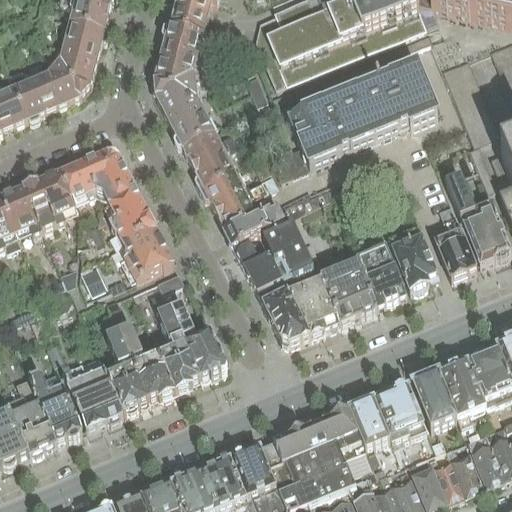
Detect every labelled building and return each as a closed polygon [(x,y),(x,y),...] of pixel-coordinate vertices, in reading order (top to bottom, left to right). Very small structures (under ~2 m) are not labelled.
[(73,15),(69,30),(105,39),(113,6),(115,6),(118,5),(118,0),(76,0),(76,4),(65,2),(62,12),(73,15)] [(297,0),(254,18),(253,18),(252,18),(251,18),(251,19),(250,19),(249,19),(248,19),(247,19),(246,19),(246,20),(245,20),(244,20),(243,20),(242,20),(241,20),(240,20),(239,20),(238,20),(237,20),(236,20),(235,20),(234,20),(233,20),(232,20),(231,20),(231,19),(230,19),(229,19),(228,19),(227,19),(210,14),(211,12),(178,3),(172,28),(247,49),(269,102),(426,38),(410,0),(297,0)] [(53,20),(40,17),(39,22),(52,25),(53,20)] [(105,39),(69,30),(60,66),(52,76),(84,103),(90,95),(102,51),(104,52),(106,50),(108,43),(106,40),(105,40),(105,39)] [(154,89),(154,96),(196,92),(194,78),(204,41),(169,32),(168,34),(166,33),(164,35),(162,42),(163,44),(165,45),(154,89)] [(494,69),(511,61),(511,48),(490,58),(494,69)] [(499,80),(511,74),(511,61),(494,69),(499,80)] [(446,88),(472,78),(467,67),(442,77),(446,88)] [(245,77),(242,69),(233,72),(236,80),(245,77)] [(503,91),(511,87),(511,74),(499,80),(503,91)] [(13,95),(10,97),(24,131),(28,129),(29,131),(32,132),(38,129),(40,126),(39,125),(50,119),(81,106),(84,103),(52,76),(47,81),(31,88),(28,79),(22,77),(8,82),(13,95)] [(272,175),(280,190),(307,179),(308,181),(344,166),(343,163),(349,161),(350,162),(402,141),(401,139),(407,137),(408,139),(438,127),(417,76),(380,91),(379,89),(375,90),(376,92),(357,100),(357,99),(332,110),(328,100),(323,98),(286,113),(284,118),(288,127),(286,128),(298,156),(274,169),(272,175)] [(451,99),(477,89),(472,78),(446,88),(451,99)] [(267,109),(257,83),(246,87),(257,114),(267,109)] [(508,102),(511,100),(511,87),(503,91),(508,102)] [(455,111),(481,100),(477,89),(451,99),(455,111)] [(182,156),(215,140),(197,106),(196,92),(154,96),(155,104),(176,145),(175,146),(174,149),(177,155),(180,156),(182,155),(182,156)] [(0,140),(7,138),(24,131),(10,97),(0,101),(0,140)] [(460,122),(486,111),(481,100),(455,111),(460,122)] [(464,133),(490,122),(486,111),(460,122),(464,133)] [(469,144),(495,134),(490,122),(464,133),(469,144)] [(473,155),(478,153),(499,145),(495,134),(469,144),(473,155)] [(195,190),(200,200),(236,181),(226,163),(238,157),(231,143),(219,149),(215,140),(182,156),(197,187),(196,188),(195,190)] [(487,202),(502,196),(499,188),(494,190),(489,180),(478,153),(473,155),(469,157),(487,202)] [(59,181),(73,210),(95,201),(102,203),(108,215),(137,200),(118,163),(110,159),(59,181)] [(511,173),(508,163),(501,166),(500,162),(490,166),(499,188),(502,196),(511,192),(511,203),(499,208),(511,238),(511,173)] [(270,180),(264,167),(254,172),(259,185),(270,180)] [(460,184),(457,176),(443,182),(446,189),(460,184)] [(33,218),(39,233),(76,218),(73,210),(59,181),(58,182),(55,180),(49,183),(47,186),(36,191),(46,213),(33,218)] [(200,200),(204,209),(207,211),(209,210),(224,239),(257,222),(250,210),(278,197),(272,183),(244,197),(236,181),(200,200)] [(511,262),(490,211),(475,217),(461,184),(445,191),(479,275),(495,269),(500,270),(507,267),(510,263),(511,262)] [(225,240),(233,257),(285,230),(284,230),(330,208),(329,207),(341,202),(337,189),(309,199),(308,197),(225,240)] [(0,206),(0,207),(16,243),(39,233),(33,218),(46,213),(36,191),(12,201),(9,200),(3,203),(2,205),(0,206)] [(137,200),(108,215),(114,229),(109,232),(114,243),(115,242),(150,225),(137,200)] [(0,249),(1,249),(6,261),(21,254),(16,243),(0,207),(0,249)] [(477,279),(455,226),(449,214),(439,218),(444,230),(443,231),(447,244),(435,249),(451,289),(469,282),(477,279)] [(150,225),(115,242),(127,265),(162,249),(156,237),(156,233),(153,228),(151,227),(150,225)] [(97,234),(90,238),(97,251),(104,248),(97,234)] [(439,289),(416,234),(385,246),(409,302),(412,301),(414,302),(415,302),(417,302),(419,302),(421,301),(422,301),(424,300),(425,298),(426,297),(427,295),(429,294),(429,293),(439,289)] [(292,301),(288,303),(309,347),(323,342),(323,340),(339,333),(321,289),(317,291),(293,236),(267,248),(292,301)] [(244,278),(269,266),(259,247),(234,259),(244,278)] [(162,249),(127,265),(123,268),(135,292),(166,277),(174,273),(162,249)] [(358,271),(357,272),(375,318),(385,314),(392,313),(398,308),(406,305),(384,253),(356,265),(358,271)] [(288,303),(269,266),(244,278),(262,314),(288,303)] [(375,318),(357,272),(320,287),(321,289),(339,333),(359,325),(365,324),(371,322),(375,318)] [(96,275),(83,281),(92,301),(105,295),(96,275)] [(61,284),(62,287),(66,296),(75,292),(75,277),(61,284)] [(184,291),(179,280),(171,284),(158,289),(162,301),(175,295),(184,291)] [(14,318),(0,286),(0,309),(1,312),(5,321),(14,318)] [(114,300),(126,295),(122,286),(110,291),(114,300)] [(66,296),(62,287),(47,293),(51,302),(66,296)] [(44,305),(51,302),(47,293),(40,296),(44,305)] [(44,305),(40,296),(33,298),(38,308),(44,305)] [(25,314),(38,308),(33,298),(21,304),(25,314)] [(309,347),(288,303),(262,314),(282,353),(289,356),(289,355),(309,347)] [(25,314),(21,304),(14,306),(18,317),(25,314)] [(174,405),(154,358),(144,362),(132,335),(129,337),(116,307),(106,311),(119,341),(149,415),(150,414),(149,411),(158,408),(159,411),(174,405)] [(226,375),(226,373),(207,336),(194,341),(182,313),(169,319),(167,320),(198,391),(200,390),(201,393),(223,384),(224,383),(225,382),(226,381),(226,379),(227,378),(227,377),(226,375)] [(169,351),(154,358),(174,405),(193,397),(191,394),(198,391),(167,320),(158,324),(169,351)] [(0,340),(8,337),(5,328),(0,330),(0,340)] [(119,373),(104,379),(123,424),(124,426),(149,415),(119,341),(108,346),(119,373)] [(64,369),(56,352),(47,356),(54,373),(64,369)] [(511,352),(498,358),(511,392),(511,352)] [(486,417),(511,406),(511,392),(498,358),(496,359),(495,359),(481,365),(481,366),(467,371),(486,417)] [(121,425),(123,424),(104,379),(103,379),(98,367),(62,382),(86,439),(106,431),(110,433),(120,429),(121,425)] [(467,371),(438,383),(457,429),(462,439),(473,434),(469,424),(486,417),(467,371)] [(28,385),(29,387),(57,454),(56,452),(67,447),(69,448),(71,448),(72,448),(74,448),(76,447),(77,446),(78,445),(79,444),(80,442),(82,441),(62,394),(57,381),(43,387),(41,382),(37,381),(28,385)] [(457,429),(438,383),(412,394),(430,440),(457,429)] [(57,454),(29,387),(16,393),(21,405),(6,411),(11,422),(28,465),(29,464),(29,466),(32,465),(33,465),(35,465),(37,465),(39,464),(40,463),(42,462),(43,461),(44,459),(57,454)] [(426,440),(409,396),(373,411),(389,451),(392,459),(403,455),(401,450),(426,440)] [(0,470),(2,476),(3,475),(7,477),(11,476),(14,474),(16,470),(28,465),(11,422),(6,411),(6,410),(0,411),(0,470)] [(373,411),(350,420),(360,451),(365,460),(389,451),(373,411)] [(350,420),(258,457),(275,495),(281,511),(317,511),(341,503),(350,499),(368,492),(368,491),(376,487),(365,460),(360,451),(350,420)] [(511,430),(503,434),(506,440),(506,442),(511,439),(511,430)] [(485,441),(505,490),(511,486),(511,451),(510,446),(498,451),(495,444),(506,440),(503,434),(485,441)] [(482,442),(479,435),(467,440),(470,448),(466,450),(486,498),(505,490),(485,441),(482,442)] [(446,456),(442,446),(432,450),(436,460),(446,456)] [(449,470),(465,506),(484,499),(468,462),(457,467),(452,455),(445,458),(450,470),(449,470)] [(258,457),(229,470),(245,507),(247,507),(249,511),(281,511),(275,495),(258,457)] [(431,477),(445,511),(451,511),(465,506),(449,470),(439,474),(434,463),(426,466),(431,477)] [(234,511),(245,507),(229,470),(222,472),(222,471),(216,473),(217,475),(199,482),(212,511),(234,511)] [(412,485),(422,511),(445,511),(431,477),(420,482),(416,471),(407,474),(412,485)] [(399,481),(402,488),(410,485),(407,478),(399,481)] [(171,493),(170,494),(177,511),(212,511),(199,482),(185,488),(184,487),(171,492),(171,493)] [(384,497),(372,502),(376,511),(398,511),(390,494),(387,484),(380,486),(384,497)] [(419,511),(408,487),(390,494),(398,511),(419,511)] [(368,492),(350,499),(355,511),(376,511),(372,502),(368,492)] [(177,511),(170,494),(141,506),(144,511),(177,511)]
